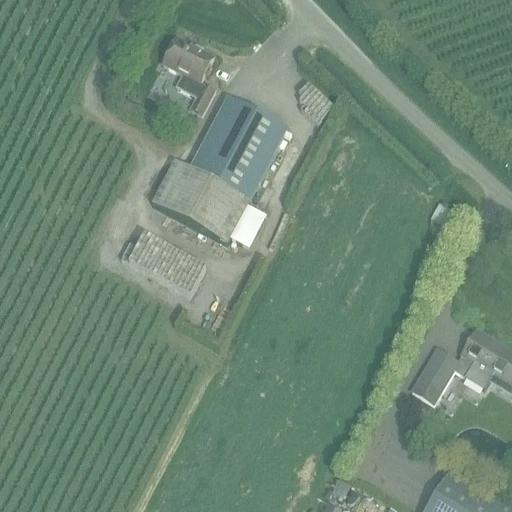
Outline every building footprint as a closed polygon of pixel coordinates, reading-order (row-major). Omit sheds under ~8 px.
[(200,87),(214,61),(177,42),(163,69),(183,79),(177,91),(197,102),(191,114),(202,120),(215,95),(204,89),(200,87)] [(250,206),(288,134),(229,102),(191,174),(176,166),(164,188),(153,208),(228,248),(239,228),(250,206)] [(464,214),(473,197),(455,188),(446,205),(464,214)] [(457,217),(439,207),(431,224),(449,233),(457,217)] [(154,254),(172,261),(176,251),(158,244),(154,254)] [(184,247),(176,268),(194,274),(202,253),(184,247)] [(211,310),(226,275),(216,270),(201,306),(211,310)] [(511,356),(477,336),(458,367),(438,354),(413,395),(434,408),(454,374),(484,393),(493,378),(511,389),(511,356)] [(450,476),(428,511),(510,511),(506,509),(450,476)] [(339,483),(331,497),(343,503),(350,489),(339,483)]
